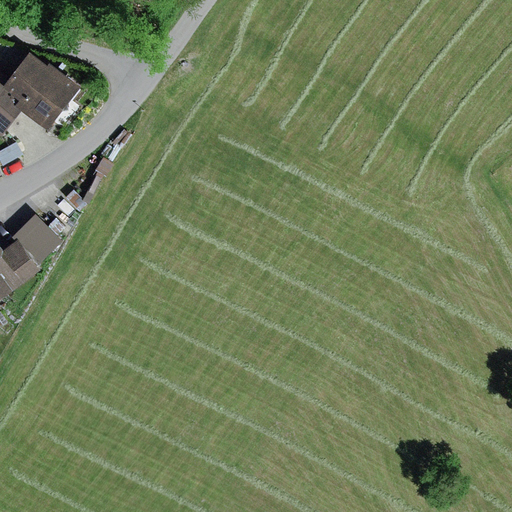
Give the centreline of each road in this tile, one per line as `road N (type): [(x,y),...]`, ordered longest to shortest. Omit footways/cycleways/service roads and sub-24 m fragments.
road 1 (residential): [(0,192),(62,160),(149,70)]
road 2 (residential): [(149,70),(0,24)]
